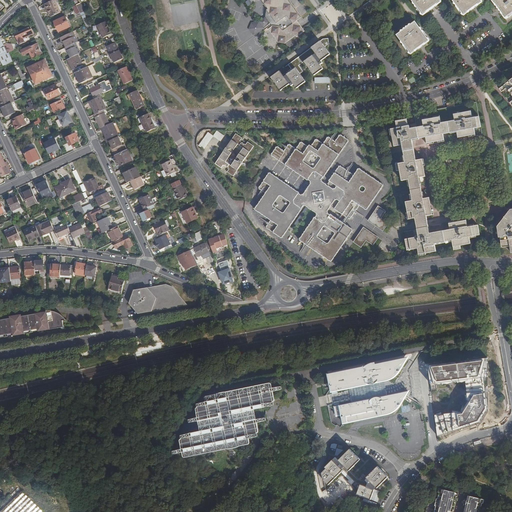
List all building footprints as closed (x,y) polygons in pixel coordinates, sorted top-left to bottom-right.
[(52,12),(53,16),(60,13),(54,0),(53,0),(47,3),(44,4),(47,10),(49,13),(52,12)] [(73,0),(76,6),(80,14),(85,24),(88,23),(87,19),(83,12),(84,12),(81,3),(78,4),(76,0),(77,0),(78,0),(73,0)] [(285,43),(296,36),(297,37),(305,31),(297,20),(301,17),(288,0),(255,0),(257,1),(258,0),(261,0),(268,9),(267,10),(265,17),(270,23),(273,27),(269,29),(279,42),(285,43)] [(442,2),(440,0),(411,0),(423,15),(433,8),(442,2)] [(480,0),(452,0),(464,15),(473,9),(482,2),(480,0)] [(511,0),(493,0),(492,1),(499,10),(505,18),(511,13),(511,0)] [(70,27),(65,17),(54,22),(57,28),(59,32),(70,27)] [(270,23),(265,17),(259,21),(252,22),(248,28),(253,35),(260,35),(263,28),(270,23)] [(106,22),(97,26),(103,38),(111,34),(107,26),(106,22)] [(429,41),(415,22),(397,35),(412,54),(422,47),(429,41)] [(32,31),(30,27),(15,34),(19,44),(24,42),(23,39),(33,34),(32,31)] [(68,53),(70,59),(77,55),(79,54),(75,44),(77,42),(73,32),(60,38),(61,41),(62,42),(63,42),(65,48),(64,48),(65,49),(66,51),(67,51),(68,53)] [(7,54),(1,41),(0,38),(0,59),(2,63),(3,65),(12,60),(9,53),(7,54)] [(9,49),(4,39),(1,41),(7,54),(9,53),(13,51),(12,48),(9,49)] [(274,76),(271,78),(276,85),(281,91),(292,84),(297,89),(306,83),(299,74),(303,72),(299,66),(304,62),(314,76),(323,69),(319,63),(331,55),(325,47),(329,44),(329,39),(324,39),(274,76)] [(118,48),(115,43),(112,44),(107,47),(114,63),(123,59),(118,48)] [(29,53),(32,59),(42,54),(39,48),(37,44),(21,51),(23,55),(29,53)] [(91,49),(96,60),(100,58),(95,47),(91,49)] [(82,66),(77,55),(70,59),(68,59),(71,65),(73,70),(82,66)] [(28,68),(32,76),(48,68),(46,64),(44,60),(28,68)] [(92,78),(87,67),(75,73),(78,78),(80,84),(92,78)] [(130,73),(127,67),(119,71),(124,84),(133,80),(130,73)] [(50,73),(48,68),(32,76),(36,84),(52,77),(50,73)] [(511,79),(500,88),(502,91),(507,88),(511,94),(511,101),(510,102),(511,104),(511,79)] [(103,93),(103,94),(112,90),(109,84),(104,86),(103,82),(99,84),(99,85),(95,87),(93,84),(89,86),(91,92),(94,97),(103,93)] [(58,89),(56,85),(45,90),(49,99),(60,94),(58,89)] [(10,104),(3,90),(0,91),(0,105),(1,108),(10,104)] [(140,96),(138,90),(129,94),(137,110),(145,106),(140,96)] [(93,107),(96,114),(103,111),(108,108),(102,96),(90,102),(93,107)] [(63,103),(60,97),(54,100),(55,103),(51,105),(55,114),(65,109),(63,103)] [(423,119),(426,137),(427,143),(440,141),(440,142),(445,141),(444,134),(458,132),(459,137),(471,135),(471,136),(476,135),(474,128),(481,127),(476,102),(440,109),(431,111),(431,117),(423,119)] [(15,113),(11,103),(10,104),(1,108),(4,113),(6,117),(15,113)] [(69,115),(67,111),(58,115),(63,127),(72,123),(70,118),(69,115)] [(97,123),(100,128),(101,128),(109,124),(103,111),(96,114),(94,115),(97,123)] [(151,119),(149,114),(140,118),(147,132),(156,129),(151,119)] [(27,126),(22,115),(12,120),(14,124),(15,126),(15,127),(16,130),(27,126)] [(419,139),(416,120),(415,118),(396,121),(398,128),(392,129),(395,146),(403,145),(406,162),(399,164),(402,181),(409,180),(413,200),(406,202),(409,219),(416,218),(416,223),(419,236),(416,236),(416,237),(406,239),(408,250),(419,249),(420,254),(436,251),(435,244),(441,242),(442,244),(446,243),(445,241),(452,240),(454,250),(461,249),(461,245),(471,243),(470,237),(480,235),(478,225),(468,226),(467,220),(449,224),(450,230),(430,233),(428,221),(427,216),(433,215),(430,197),(424,198),(420,177),(426,176),(424,164),(424,159),(417,160),(413,140),(419,139)] [(416,120),(419,139),(423,138),(426,137),(423,119),(419,119),(416,120)] [(105,135),(108,142),(109,141),(118,137),(119,137),(113,123),(109,124),(101,128),(105,135)] [(215,136),(208,132),(200,147),(206,150),(214,136),(221,140),(224,135),(218,131),(215,136)] [(79,140),(76,134),(66,138),(70,146),(74,144),(75,144),(74,143),(79,140)] [(242,143),(241,143),(242,142),(240,141),(243,138),(236,134),(216,164),(222,168),(224,165),(225,166),(226,165),(226,166),(226,167),(227,168),(228,167),(229,167),(229,168),(230,169),(228,172),(231,174),(234,176),(254,146),(248,142),(246,145),(245,144),(244,145),(243,145),(244,144),(243,143),(242,143)] [(332,261),(354,230),(346,224),(350,219),(360,205),(367,210),(384,185),(359,168),(354,175),(340,166),(330,181),(338,186),(335,190),(321,180),(323,177),(324,178),(349,140),(341,135),(340,135),(336,142),(328,137),(324,144),(317,139),(312,146),(310,145),(309,147),(301,142),(296,149),(289,144),(285,151),(277,146),(272,155),(308,180),(309,179),(312,182),(303,196),(300,193),(270,172),(259,188),(266,193),(255,209),(271,220),(266,227),(282,238),(303,208),(302,208),(305,205),(318,214),(316,217),(315,217),(300,240),(332,261)] [(122,145),(118,137),(109,141),(110,144),(111,146),(113,150),(121,146),(122,145)] [(55,138),(44,144),(49,154),(55,152),(60,149),(55,138)] [(40,160),(33,146),(23,150),(29,164),(35,162),(40,160)] [(113,153),(114,156),(115,156),(124,152),(122,148),(113,153)] [(132,161),(127,150),(124,152),(115,156),(116,157),(118,162),(119,164),(121,167),(132,161)] [(1,155),(0,153),(0,173),(2,177),(5,176),(10,174),(5,164),(6,164),(6,162),(5,163),(1,155)] [(174,167),(171,161),(162,165),(168,176),(176,172),(174,167)] [(126,178),(128,183),(131,182),(140,178),(135,168),(124,174),(126,178)] [(76,171),(72,172),(78,185),(82,183),(76,171)] [(135,189),(135,191),(144,187),(140,178),(131,182),(135,189)] [(94,191),(96,195),(105,190),(104,188),(103,186),(99,188),(94,179),(85,183),(90,193),(94,191)] [(75,191),(70,180),(66,182),(62,183),(62,185),(56,188),(60,198),(75,191)] [(182,184),(179,180),(171,184),(179,200),(187,196),(186,193),(184,188),(182,184)] [(52,193),(46,181),(42,183),(37,185),(43,197),(48,195),(52,193)] [(35,204),(29,191),(26,192),(22,194),(28,207),(35,204)] [(96,199),(100,207),(113,201),(111,197),(109,192),(96,199)] [(142,205),(144,210),(154,205),(149,196),(140,200),(142,205)] [(21,207),(16,197),(8,201),(12,212),(21,207)] [(86,214),(80,202),(73,206),(74,208),(78,218),(86,214)] [(379,206),(369,221),(384,231),(389,223),(382,218),(387,211),(379,206)] [(511,208),(510,209),(508,211),(508,214),(506,217),(505,219),(502,220),(498,223),(499,229),(498,231),(499,233),(500,234),(502,246),(503,247),(505,247),(511,252),(511,208)] [(95,217),(103,213),(102,211),(101,209),(88,214),(92,224),(97,221),(95,217)] [(195,212),(194,209),(185,213),(187,218),(186,219),(188,224),(197,220),(195,216),(197,215),(195,212)] [(152,218),(149,211),(141,215),(143,219),(144,222),(152,218)] [(110,224),(108,218),(98,223),(99,224),(100,227),(103,234),(109,232),(113,230),(110,224)] [(50,221),(36,227),(41,237),(42,238),(47,235),(55,232),(55,230),(50,221)] [(157,231),(160,236),(170,232),(165,222),(155,227),(157,231)] [(81,224),(69,229),(71,233),(73,238),(79,236),(85,233),(83,229),(81,224)] [(35,239),(41,237),(36,227),(36,225),(30,228),(30,230),(26,232),(30,241),(35,239)] [(67,225),(55,230),(55,232),(58,238),(64,236),(71,233),(69,229),(67,225)] [(109,232),(114,243),(123,238),(121,234),(120,231),(118,227),(113,230),(109,232)] [(379,237),(364,227),(354,242),(362,248),(367,240),(374,245),(379,237)] [(15,242),(21,239),(16,229),(6,234),(10,244),(15,242)] [(213,239),(209,240),(213,254),(217,253),(216,250),(221,248),(228,246),(225,235),(219,238),(219,237),(215,238),(216,239),(213,240),(213,239)] [(132,246),(127,236),(124,238),(123,238),(114,243),(113,243),(114,247),(116,250),(124,246),(126,245),(128,248),(132,246)] [(170,246),(166,236),(156,241),(157,243),(158,244),(159,247),(161,250),(170,246)] [(193,247),(190,249),(191,251),(195,259),(203,255),(209,252),(205,244),(194,250),(193,247)] [(187,271),(198,266),(195,259),(191,251),(179,257),(183,265),(184,265),(185,266),(186,269),(187,271)] [(40,262),(35,262),(35,263),(36,275),(40,274),(40,272),(44,272),(44,261),(40,262)] [(26,275),(36,275),(35,263),(31,263),(26,263),(26,275)] [(75,275),(85,277),(85,276),(87,266),(87,265),(82,264),(78,263),(75,275)] [(55,277),(60,277),(60,276),(61,265),(57,265),(52,265),(51,276),(55,277)] [(60,276),(73,276),(74,266),(68,266),(61,265),(60,276)] [(93,268),(87,266),(85,276),(94,277),(96,268),(93,268)] [(15,268),(10,268),(10,269),(11,278),(11,280),(21,279),(19,267),(15,268)] [(222,273),(219,274),(222,282),(226,280),(227,282),(229,281),(232,280),(227,267),(221,270),(222,273)] [(2,271),(0,270),(0,281),(3,281),(3,282),(7,282),(7,281),(11,280),(11,278),(10,269),(7,270),(7,269),(4,269),(1,269),(2,271)] [(114,277),(112,276),(109,289),(122,293),(125,282),(118,280),(118,278),(116,278),(114,277)] [(165,285),(134,291),(130,304),(139,314),(174,308),(178,295),(172,287),(165,285)] [(188,305),(178,295),(174,308),(188,305)] [(0,335),(5,335),(12,334),(13,336),(14,336),(24,334),(24,331),(31,330),(37,329),(38,331),(48,329),(63,327),(62,321),(64,320),(63,318),(62,316),(60,314),(58,312),(56,311),(54,310),(51,310),(48,309),(45,309),(34,311),(35,313),(21,315),(21,314),(9,316),(10,317),(0,319),(0,335)] [(408,357),(328,375),(330,384),(331,384),(331,385),(330,385),(332,392),(355,388),(357,402),(335,407),(336,416),(344,415),(344,417),(342,417),(344,423),(385,415),(389,414),(391,413),(394,411),(396,410),(398,408),(399,407),(400,405),(397,405),(397,403),(400,401),(402,400),(404,397),(406,395),(408,392),(381,397),(380,392),(382,391),(381,388),(379,388),(378,383),(383,382),(388,381),(392,379),(394,378),(396,376),(397,375),(398,373),(399,371),(396,371),(395,369),(396,369),(399,367),(401,365),(404,362),(408,357)] [(487,359),(429,366),(431,384),(465,380),(468,402),(462,411),(435,414),(437,437),(479,422),(488,409),(483,378),(489,377),(487,359)] [(198,421),(223,416),(232,414),(256,410),(266,407),(275,406),(274,402),(275,401),(275,400),(275,399),(274,392),(282,390),(282,386),(273,388),(197,403),(197,407),(197,408),(196,409),(196,410),(198,418),(189,419),(189,423),(198,421)] [(257,420),(256,410),(232,414),(234,424),(257,420)] [(234,424),(232,414),(223,416),(225,426),(200,431),(181,435),(181,438),(181,440),(180,441),(180,443),(181,449),(173,451),(173,454),(214,446),(218,447),(222,448),(227,449),(229,449),(232,448),(234,448),(238,447),(241,445),(244,443),(248,441),(250,439),(259,437),(258,433),(259,432),(259,430),(258,423),(267,421),(266,418),(257,420),(234,424)] [(198,421),(200,431),(225,426),(223,416),(198,421)] [(348,471),(359,460),(347,449),(337,461),(348,471)] [(334,459),(331,462),(337,467),(338,465),(340,467),(339,468),(342,471),(340,474),(348,481),(347,482),(351,485),(354,482),(355,483),(357,480),(348,471),(337,461),(334,459)] [(321,475),(322,481),(323,482),(328,487),(342,471),(339,468),(340,467),(338,465),(337,467),(331,462),(331,461),(324,469),(325,471),(321,475)] [(376,465),(366,477),(369,481),(375,486),(377,487),(387,475),(376,465)] [(357,480),(365,482),(366,481),(367,483),(369,481),(366,477),(362,474),(357,480)] [(355,483),(374,489),(375,486),(369,481),(367,483),(366,481),(365,482),(357,480),(355,483)] [(358,490),(357,495),(371,499),(374,489),(355,483),(353,485),(358,490)] [(453,492),(439,488),(438,492),(439,492),(438,498),(437,498),(435,505),(436,505),(434,511),(433,511),(446,511),(447,510),(449,510),(451,500),(450,500),(450,496),(452,496),(453,492)] [(374,489),(371,500),(378,502),(381,491),(374,489)] [(42,511),(22,491),(1,511),(42,511)] [(484,499),(470,496),(469,501),(471,501),(470,505),(467,505),(465,511),(480,511),(482,509),(481,509),(482,503),(483,503),(484,499)]
